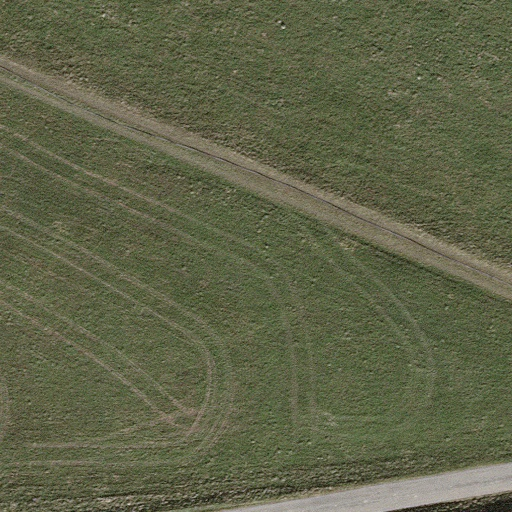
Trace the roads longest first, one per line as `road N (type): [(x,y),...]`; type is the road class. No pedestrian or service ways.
road 1 (track): [(0,59),(511,299)]
road 2 (unclassified): [(363,511),(511,488)]
